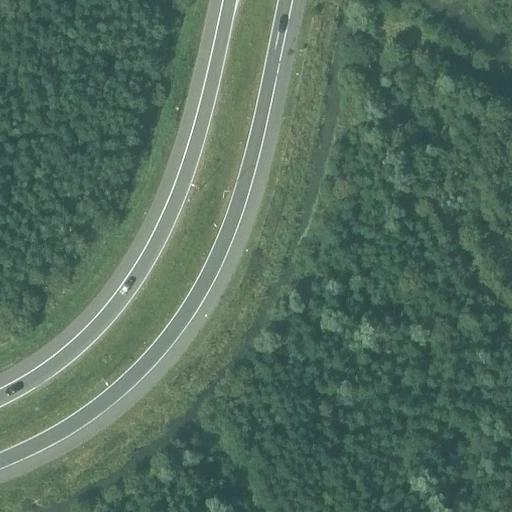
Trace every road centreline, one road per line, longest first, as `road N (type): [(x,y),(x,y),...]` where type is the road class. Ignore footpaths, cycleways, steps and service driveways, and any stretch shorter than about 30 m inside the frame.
road 1 (motorway): [(0,461),(114,393),(190,305),(244,185),(286,0)]
road 2 (motorway): [(231,0),(193,158),(146,262),(87,340),(0,398)]
